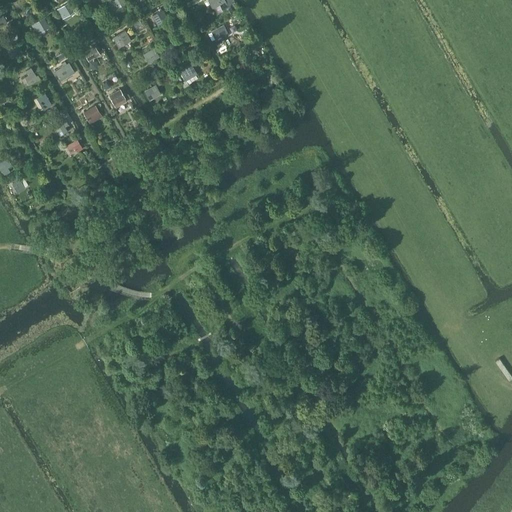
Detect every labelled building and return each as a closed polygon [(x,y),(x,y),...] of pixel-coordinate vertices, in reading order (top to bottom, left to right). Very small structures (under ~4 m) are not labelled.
[(125,0),(112,0),(109,2),(113,10),(126,2),(125,0)] [(69,2),(58,9),(63,18),(64,18),(71,13),(74,11),(69,2)] [(37,14),(33,6),(25,10),(29,18),(37,14)] [(234,13),(231,7),(225,9),(229,16),(234,13)] [(163,8),(152,15),(158,25),(169,18),(163,8)] [(43,18),(33,24),(38,32),(48,26),(43,18)] [(224,24),(211,30),(215,39),(221,36),(228,32),(224,24)] [(189,28),(177,34),(182,43),(194,37),(189,28)] [(125,29),(113,36),(116,43),(129,35),(125,29)] [(93,35),(86,38),(89,43),(96,40),(93,35)] [(253,42),(242,48),(248,57),(254,54),(258,51),(253,42)] [(16,43),(8,47),(13,56),(23,51),(20,47),(18,48),(16,43)] [(95,45),(83,51),(89,61),(100,54),(95,45)] [(154,47),(143,54),(148,63),(160,56),(154,47)] [(63,65),(55,70),(61,81),(75,72),(69,62),(67,63),(65,61),(61,63),(63,65)] [(191,63),(180,70),(185,79),(196,72),(191,63)] [(25,70),(22,65),(15,69),(18,74),(25,70)] [(28,75),(25,77),(29,84),(38,79),(38,80),(41,79),(39,75),(37,76),(31,67),(25,70),(28,75)] [(156,84),(144,91),(149,100),(161,93),(156,84)] [(120,88),(109,95),(116,107),(127,101),(120,88)] [(44,91),(36,96),(44,108),(51,104),(44,91)] [(95,104),(83,112),(89,120),(101,113),(95,104)] [(55,105),(48,110),(51,115),(59,111),(55,105)] [(62,121),(54,125),(55,127),(60,135),(68,130),(65,126),(69,124),(65,119),(62,121)] [(77,139),(66,145),(71,153),(76,150),(77,152),(83,148),(77,139)] [(6,155),(0,158),(0,168),(1,170),(4,174),(10,171),(8,167),(12,164),(6,155)] [(19,177),(8,183),(10,186),(12,184),(17,193),(25,188),(19,177)]
